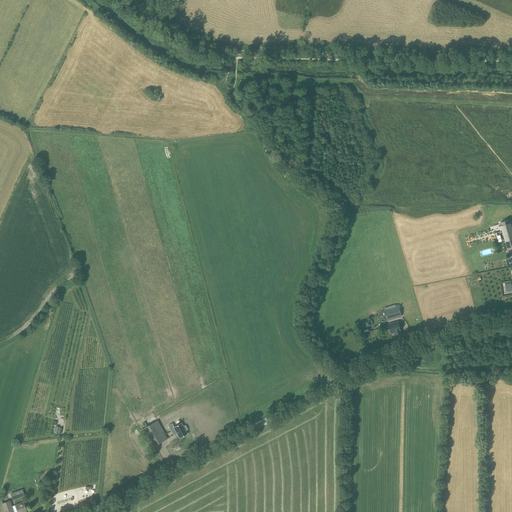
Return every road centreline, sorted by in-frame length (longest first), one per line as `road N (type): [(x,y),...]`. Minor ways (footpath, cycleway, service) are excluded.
road 1 (unclassified): [(83,511),(396,353),(511,322)]
road 2 (track): [(235,78),(201,82),(174,73),(67,0)]
